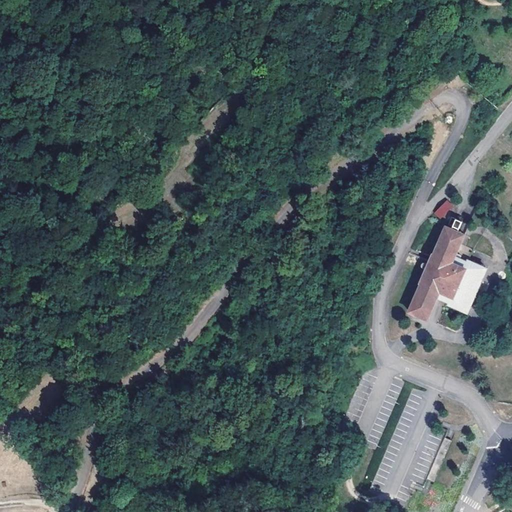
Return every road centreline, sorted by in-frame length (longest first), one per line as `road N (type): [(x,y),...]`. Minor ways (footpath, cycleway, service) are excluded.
road 1 (track): [(416,214),(459,126),(461,112),(446,97),(293,198),(204,317),(104,399),(69,497),(55,511)]
road 2 (unclassified): [(508,442),(471,396),(391,363),(379,334),(380,303),(416,214),(511,112)]
